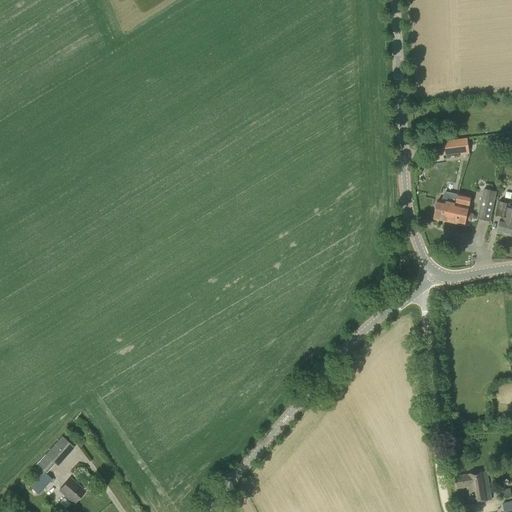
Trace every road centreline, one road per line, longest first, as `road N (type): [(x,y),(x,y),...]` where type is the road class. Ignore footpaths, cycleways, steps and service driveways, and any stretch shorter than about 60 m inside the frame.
road 1 (tertiary): [(205,511),(345,346),(436,274)]
road 2 (tertiary): [(436,274),(412,228),(405,187),(393,0)]
road 3 (track): [(447,511),(434,449),(423,286)]
